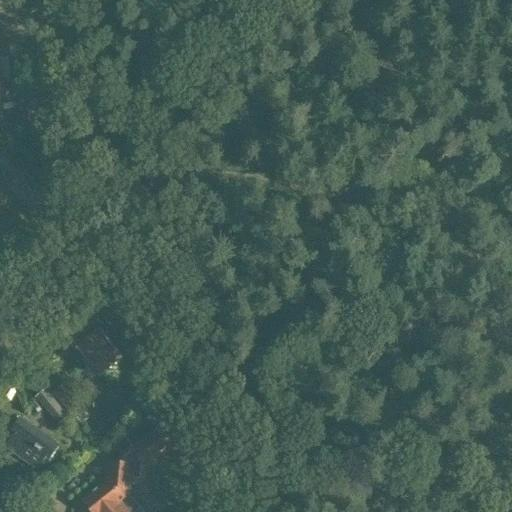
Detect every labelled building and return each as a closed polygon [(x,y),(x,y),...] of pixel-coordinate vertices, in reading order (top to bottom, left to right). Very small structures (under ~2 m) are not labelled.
[(0,71),(9,71),(7,60),(10,60),(8,44),(0,45),(0,71)] [(9,71),(0,71),(0,98),(15,97),(13,81),(10,81),(9,71)] [(89,366),(82,372),(89,380),(98,373),(101,376),(120,360),(98,333),(100,331),(90,319),(66,338),(89,366)] [(52,393),(67,412),(77,404),(62,386),(52,393)] [(37,397),(60,426),(69,418),(45,390),(37,397)] [(73,415),(81,425),(89,418),(81,409),(73,415)] [(105,483),(82,502),(90,511),(130,511),(122,502),(130,496),(131,482),(142,483),(144,468),(172,449),(149,417),(123,435),(131,447),(121,454),(120,465),(107,464),(105,483)] [(15,433),(5,446),(37,470),(46,456),(49,459),(58,447),(20,420),(11,430),(15,433)]
